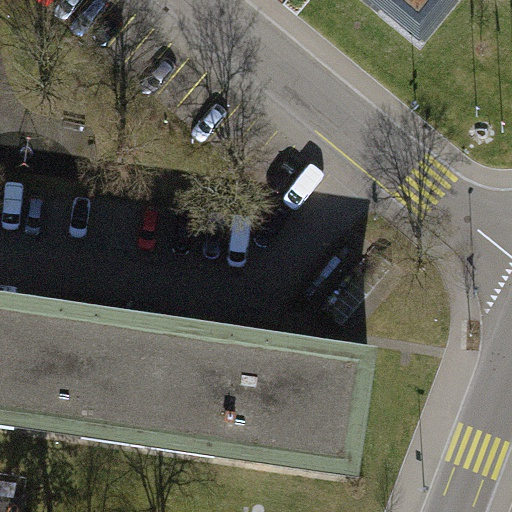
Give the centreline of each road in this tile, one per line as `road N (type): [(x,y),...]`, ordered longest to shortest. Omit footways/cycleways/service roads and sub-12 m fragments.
road 1 (unknown): [(384,149),(290,261),(254,276),(191,281),(0,259)]
road 2 (residential): [(511,257),(205,0)]
road 3 (residential): [(454,511),(511,359)]
